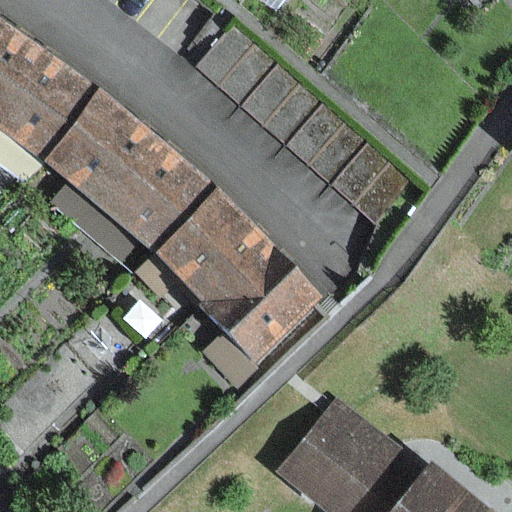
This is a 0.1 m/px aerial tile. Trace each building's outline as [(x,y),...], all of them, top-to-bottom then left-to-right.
[(0,104),(32,64),(0,38),(0,104)] [(0,104),(0,143),(39,174),(90,109),(32,64),(0,104)] [(39,174),(97,219),(148,155),(90,109),(39,174)] [(97,219),(155,265),(207,200),(148,155),(97,219)] [(155,265),(213,310),(265,245),(207,200),(155,265)] [(213,310),(272,356),(323,291),(265,245),(213,310)] [(395,511),(466,511),(424,478),(395,511)]
